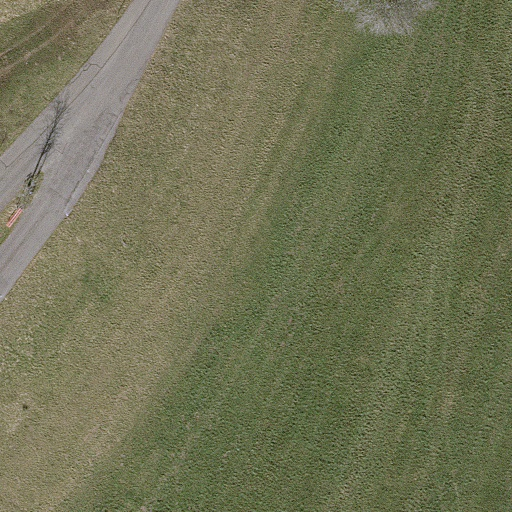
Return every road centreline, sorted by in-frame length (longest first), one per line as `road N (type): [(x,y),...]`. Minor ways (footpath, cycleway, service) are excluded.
road 1 (unclassified): [(0,277),(82,160),(162,0)]
road 2 (unclassified): [(150,0),(84,93),(0,186)]
